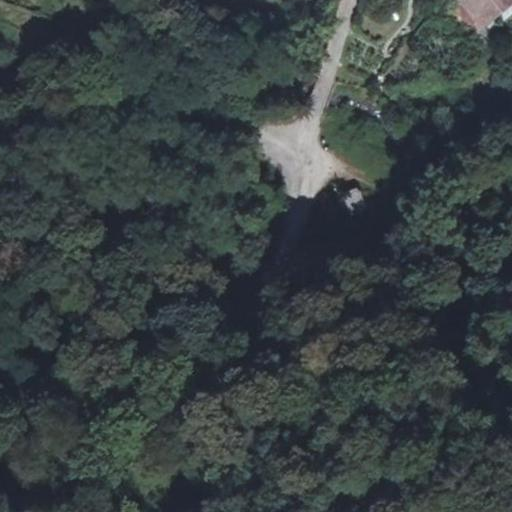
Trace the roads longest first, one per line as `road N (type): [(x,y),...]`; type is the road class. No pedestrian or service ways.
road 1 (unclassified): [(287,134),(287,222),(255,306),(152,436),(118,511)]
road 2 (unknown): [(0,6),(60,24),(279,35),(324,46)]
road 3 (unclassified): [(0,131),(122,107),(287,134)]
road 4 (unknown): [(287,222),(242,455)]
road 5 (unclassified): [(344,0),(287,134)]
